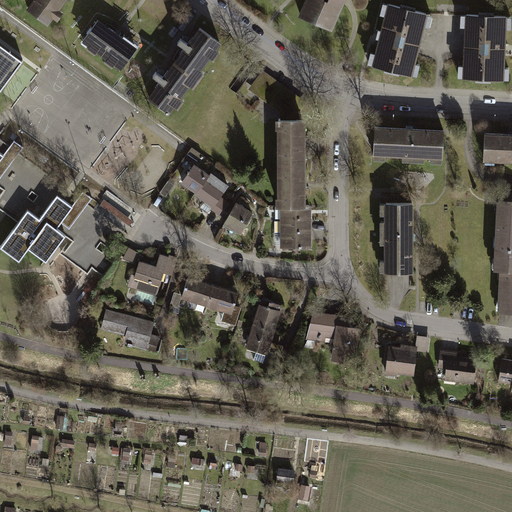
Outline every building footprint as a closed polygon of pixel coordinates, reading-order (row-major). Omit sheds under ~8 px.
[(29,0),(25,5),(48,22),(54,14),(57,16),(64,8),(60,5),(63,0),(29,0)] [(350,1),(347,0),(308,0),(302,15),(337,30),(350,1)] [(372,56),(370,66),(387,70),(387,73),(403,77),(404,74),(421,79),(423,69),(418,68),(428,30),(433,31),(436,19),(385,6),(382,19),(387,20),(384,33),(381,32),(378,43),(381,44),(378,57),(372,56)] [(462,68),(461,80),(480,81),(480,83),(496,84),(496,82),(511,82),(511,69),(508,70),(509,32),(511,31),(511,18),(464,17),(463,29),(468,30),(467,68),(462,68)] [(118,66),(123,69),(138,48),(101,21),(85,42),(93,47),(91,51),(99,57),(101,53),(110,60),(107,63),(116,70),(118,66)] [(178,62),(203,81),(210,73),(207,70),(217,57),(220,60),(225,52),(222,50),(226,45),(204,28),(193,43),(187,39),(182,45),(188,50),(178,62)] [(0,45),(0,90),(22,61),(0,45)] [(93,198),(99,203),(131,226),(134,221),(117,209),(155,158),(22,61),(0,90),(0,129),(14,140),(24,147),(83,191),(93,198)] [(152,96),(175,113),(179,108),(181,110),(188,101),(186,99),(196,86),(198,88),(203,81),(178,62),(167,76),(160,71),(155,78),(162,83),(152,96)] [(262,73),(252,87),(283,109),(283,119),(296,119),(296,115),(304,104),(262,73)] [(296,119),(283,119),(280,119),(280,164),(305,164),(305,119),(296,119)] [(435,163),(447,163),(448,131),(378,128),(376,160),(390,160),(390,157),(404,157),(404,162),(429,163),(429,158),(435,159),(435,163)] [(511,134),(485,133),(484,159),(511,160),(511,134)] [(0,178),(0,179),(24,147),(14,140),(9,146),(3,154),(0,151),(0,178)] [(194,150),(190,156),(201,163),(205,158),(194,150)] [(305,207),(305,164),(280,164),(280,196),(278,196),(278,206),(305,207)] [(195,166),(184,182),(198,192),(210,176),(195,166)] [(210,176),(198,192),(197,195),(213,206),(228,185),(211,174),(210,176)] [(166,197),(174,186),(169,182),(161,194),(166,197)] [(19,222),(0,246),(19,260),(29,247),(46,260),(66,234),(56,227),(60,222),(70,229),(85,208),(88,204),(93,198),(83,191),(76,201),(72,205),(57,194),(40,218),(28,209),(19,222)] [(221,216),(230,202),(223,198),(214,211),(221,216)] [(226,224),(241,233),(253,213),(237,203),(236,206),(230,202),(221,216),(228,220),(226,224)] [(383,273),(415,274),(416,204),(383,203),(383,214),(388,215),(388,222),(383,222),(383,244),(388,244),(388,261),(383,261),(383,273)] [(494,261),(493,270),(500,270),(511,271),(511,204),(497,204),(496,214),(499,214),(498,238),(495,238),(494,249),(497,249),(496,261),(494,261)] [(312,219),(311,207),(305,207),(278,206),(276,206),(276,218),(282,218),(282,219),(312,219)] [(312,246),(312,219),(282,219),(282,221),(276,221),(276,231),(282,231),(283,245),(301,245),(301,246),(312,246)] [(138,253),(130,248),(124,259),(134,262),(138,253)] [(136,276),(132,275),(128,285),(157,294),(164,272),(172,275),(177,260),(162,255),(158,267),(141,261),(136,276)] [(498,302),(497,312),(511,312),(511,271),(500,270),(499,281),(502,281),(500,302),(498,302)] [(185,298),(211,306),(218,286),(191,278),(185,298)] [(243,294),(218,286),(211,306),(227,311),(224,322),(238,327),(243,310),(238,308),(243,294)] [(181,295),(176,293),(172,306),(177,308),(181,295)] [(255,326),(274,332),(282,307),(263,301),(255,326)] [(102,329),(127,336),(126,340),(156,348),(160,335),(151,333),(154,321),(108,308),(102,329)] [(355,329),(356,319),(318,314),(311,342),(327,345),(329,340),(338,341),(336,362),(362,364),(364,329),(355,329)] [(255,360),(278,367),(282,351),(269,347),(274,332),(255,326),(248,347),(258,350),(255,360)] [(404,349),(392,347),(388,378),(401,380),(402,375),(418,377),(421,354),(431,355),(433,339),(419,338),(418,347),(404,345),(404,349)] [(481,358),(443,352),(441,370),(449,371),(448,381),(477,385),(481,358)] [(511,362),(504,362),(500,385),(511,387),(511,362)] [(34,413),(25,411),(23,425),(32,426),(34,413)] [(68,417),(60,415),(58,427),(66,429),(68,417)] [(16,435),(8,434),(6,446),(14,447),(16,435)] [(188,436),(182,435),(180,446),(187,447),(188,436)] [(42,439),(34,438),(32,451),(40,452),(42,439)] [(77,442),(64,442),(64,451),(77,451),(77,442)] [(270,445),(263,445),(262,457),(269,458),(270,445)] [(133,449),(125,448),(124,463),(132,464),(133,449)] [(155,454),(148,453),(147,463),(154,464),(155,454)] [(166,459),(157,459),(157,468),(165,468),(166,459)] [(299,472),(280,469),(279,481),(297,484),(299,472)]
